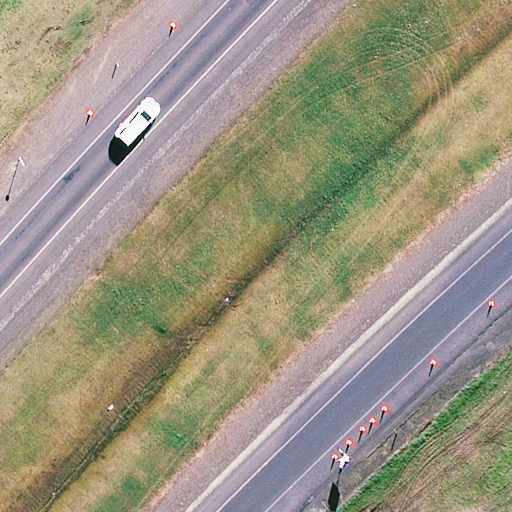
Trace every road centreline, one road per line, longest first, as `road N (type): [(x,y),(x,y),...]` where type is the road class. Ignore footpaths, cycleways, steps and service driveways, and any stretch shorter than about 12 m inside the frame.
road 1 (trunk): [(0,288),(270,0)]
road 2 (trunk): [(338,431),(511,227)]
road 3 (trunk): [(511,267),(338,431)]
